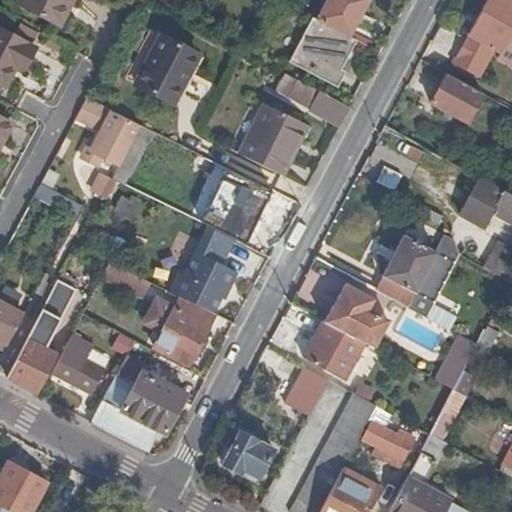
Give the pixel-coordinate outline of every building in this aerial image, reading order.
[(75,0),(15,0),(13,5),(56,28),(70,0),(75,0)] [(330,0),(320,20),(350,36),(369,0),(330,0)] [(511,1),(509,0),(486,0),(453,61),(480,76),(495,48),(506,53),(508,48),(511,50),(511,1)] [(342,70),(359,40),(350,36),(320,20),(315,18),(292,63),(338,88),(346,73),(342,70)] [(176,97),(201,47),(164,27),(137,76),(176,97)] [(20,76),(34,49),(0,30),(0,87),(4,90),(13,73),(20,76)] [(483,91),(446,70),(429,100),(433,103),(429,109),(447,119),(450,115),(465,123),(483,91)] [(322,94),(289,76),(281,89),(314,107),(314,108),(343,124),(351,109),(322,94)] [(139,135),(142,128),(86,97),(75,118),(103,133),(92,151),(121,167),(139,135)] [(242,158),(285,179),(312,128),(268,105),(242,158)] [(4,140),(13,123),(0,116),(0,142),(2,139),(4,140)] [(118,182),(124,184),(148,140),(139,135),(121,167),(114,179),(118,182)] [(511,192),(487,179),(480,175),(461,211),(486,225),(495,210),(511,219),(511,192)] [(248,245),(250,246),(272,202),(235,183),(212,227),(234,238),(248,245)] [(123,198),(117,209),(134,218),(140,206),(133,203),(123,198)] [(208,225),(195,250),(221,263),(234,238),(212,227),(208,225)] [(404,233),(374,288),(452,330),(463,309),(437,295),(459,252),(457,251),(447,233),(446,233),(437,250),(404,233)] [(484,266),(510,282),(511,277),(511,245),(499,238),(484,266)] [(182,296),(216,312),(230,286),(234,288),(241,272),(221,263),(195,250),(183,274),(178,270),(168,289),(182,296)] [(127,269),(112,262),(101,281),(141,301),(152,282),(127,269)] [(3,376),(33,392),(54,353),(42,346),(74,288),(58,279),(3,376)] [(345,280),(325,317),(354,334),(374,345),(388,316),(368,306),(373,296),(345,280)] [(187,363),(216,312),(182,296),(176,308),(156,298),(144,320),(163,330),(154,346),(187,363)] [(0,339),(8,344),(23,314),(0,301),(0,339)] [(325,317),(324,318),(305,354),(335,370),(354,334),(325,317)] [(477,344),(491,352),(502,330),(488,323),(477,344)] [(463,369),(477,344),(456,333),(433,377),(443,382),(453,387),(463,369)] [(71,335),(51,372),(91,394),(104,369),(85,359),(92,346),(71,335)] [(132,344),(120,337),(115,347),(127,354),(132,344)] [(126,356),(91,419),(149,450),(159,431),(165,434),(186,395),(148,376),(151,369),(126,356)] [(327,376),(303,363),(283,402),(287,409),(305,419),(307,416),(327,376)] [(453,387),(465,393),(475,375),(463,369),(453,387)] [(359,382),(354,390),(370,399),(375,390),(359,382)] [(455,416),(467,394),(465,393),(453,387),(442,410),(455,416)] [(289,509),(294,511),(318,511),(344,465),(369,416),(377,402),(370,399),(354,390),(353,390),(289,509)] [(392,410),(377,402),(369,416),(373,419),(385,425),(392,410)] [(391,449),(399,433),(385,425),(373,419),(364,436),(377,442),(391,449)] [(402,428),(399,433),(391,449),(404,457),(415,435),(402,428)] [(261,477),(276,449),(239,429),(222,460),(242,472),(245,468),(261,477)] [(447,441),(430,432),(397,493),(389,508),(395,511),(442,511),(450,497),(438,491),(440,487),(426,480),(447,441)] [(387,457),(391,449),(377,442),(372,449),(387,457)] [(391,449),(387,457),(400,464),(404,457),(391,449)] [(38,485),(42,479),(36,475),(35,477),(7,463),(0,476),(0,511),(30,511),(44,489),(38,485)] [(366,511),(381,485),(344,465),(318,511),(366,511)] [(478,511),(450,497),(442,511),(478,511)]
